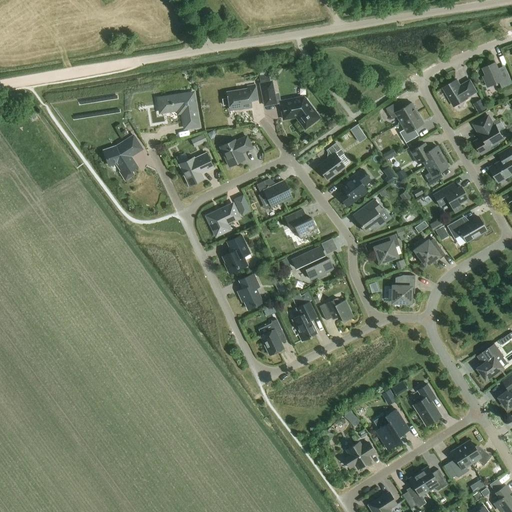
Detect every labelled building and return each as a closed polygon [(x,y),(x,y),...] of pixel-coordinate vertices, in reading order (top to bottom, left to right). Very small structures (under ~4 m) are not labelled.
[(502,89),(511,84),(511,83),(506,71),(500,74),(495,63),(483,69),(486,76),(483,77),(488,88),(499,83),(502,89)] [(264,108),(280,105),(283,120),(296,118),(297,120),(299,118),(306,128),(319,118),(303,98),(304,99),(297,101),(296,99),(281,102),(279,93),(275,94),(272,81),(270,82),(268,76),(259,78),(260,83),(259,84),(264,108)] [(460,87),(457,80),(443,89),(454,107),(468,99),(467,98),(477,93),(470,81),(460,87)] [(257,98),(255,85),(247,87),(248,91),(227,94),(227,99),(226,101),(227,104),(229,106),(229,110),(242,108),(243,110),(251,109),(250,99),(257,98)] [(185,130),(194,129),(200,128),(198,119),(196,120),(192,94),(165,99),(161,100),(164,112),(169,111),(178,110),(179,113),(182,113),(185,130)] [(481,99),(473,104),(478,114),(486,109),(481,99)] [(391,120),(396,117),(400,124),(417,114),(411,103),(400,110),(396,103),(385,109),(391,120)] [(423,124),(417,114),(400,124),(404,130),(399,133),(405,144),(416,138),(412,130),(423,124)] [(494,127),(488,117),(474,125),(482,139),(475,143),(482,154),(490,149),(489,148),(504,139),(495,126),(494,127)] [(214,131),(207,134),(210,140),(214,138),(216,135),(214,131)] [(142,150),(133,136),(126,141),(126,142),(120,146),(103,151),(109,167),(119,163),(123,171),(121,172),(126,180),(133,176),(131,172),(137,167),(130,157),(142,150)] [(202,136),(191,141),(194,149),(206,143),(202,136)] [(251,148),(246,138),(235,143),(234,141),(220,147),(230,167),(244,161),(240,152),(243,150),(244,152),(251,148)] [(421,161),(425,167),(443,157),(437,147),(429,151),(425,142),(410,151),(417,163),(421,161)] [(344,154),(336,144),(326,151),(330,157),(326,160),(327,160),(317,167),(327,181),(345,168),(338,159),(344,154)] [(511,148),(499,155),(502,161),(490,169),(498,183),(511,174),(511,148)] [(382,155),(385,160),(395,155),(392,149),(382,155)] [(213,169),(206,154),(194,159),(194,158),(179,165),(189,187),(204,180),(201,174),(213,169)] [(448,167),(443,157),(425,167),(429,173),(424,176),(429,185),(440,179),(437,174),(448,167)] [(395,174),(400,181),(407,177),(402,169),(395,174)] [(370,181),(362,170),(340,186),(345,192),(338,196),(346,207),(366,192),(362,186),(370,181)] [(392,174),(383,180),(387,186),(395,180),(392,174)] [(272,187),(269,179),(256,185),(261,196),(264,194),(270,208),(283,202),(284,203),(292,199),(284,181),(272,187)] [(467,199),(460,187),(448,194),(445,189),(433,196),(439,206),(448,201),(454,213),(461,209),(458,204),(467,199)] [(412,192),(416,198),(423,194),(419,188),(412,192)] [(399,196),(404,203),(410,198),(406,191),(399,196)] [(381,210),(374,201),(362,210),(366,215),(357,222),(365,233),(374,227),(376,230),(385,224),(377,213),(381,210)] [(247,204),(239,209),(241,214),(250,210),(247,204)] [(238,218),(232,205),(212,215),(212,214),(205,217),(208,223),(209,223),(216,236),(229,230),(226,224),(238,218)] [(307,221),(302,210),(284,218),(289,230),(294,227),(300,239),(306,236),(307,238),(318,233),(311,219),(307,221)] [(486,231),(478,218),(465,225),(461,218),(446,227),(454,240),(462,235),(466,243),(472,239),(473,240),(477,239),(481,236),(480,235),(486,231)] [(429,225),(433,231),(439,228),(435,222),(429,225)] [(402,228),(395,230),(398,237),(405,234),(402,228)] [(443,228),(436,232),(440,239),(447,235),(443,228)] [(398,244),(395,235),(369,244),(371,250),(375,249),(380,263),(396,257),(393,248),(398,244)] [(250,254),(241,236),(227,243),(231,253),(222,257),(225,264),(224,264),(229,274),(247,266),(243,257),(250,254)] [(331,238),(322,241),(326,253),(336,249),(331,238)] [(445,256),(433,240),(428,243),(427,242),(415,251),(425,265),(437,256),(440,260),(445,256)] [(324,256),(320,248),(292,261),(295,269),(305,265),(307,269),(305,269),(310,280),(318,277),(319,279),(325,275),(324,274),(333,270),(328,259),(323,261),(321,257),(324,256)] [(279,262),(283,268),(289,265),(286,258),(279,262)] [(259,288),(253,275),(239,281),(242,289),(237,292),(242,303),(244,302),(248,310),(262,303),(256,289),(259,288)] [(395,287),(393,287),(392,303),(410,303),(410,288),(414,288),(414,282),(415,276),(403,276),(395,278),(395,287)] [(274,284),(279,295),(286,292),(281,281),(274,284)] [(339,303),(337,299),(325,304),(319,307),(326,321),(331,318),(332,320),(339,317),(342,323),(353,318),(345,301),(339,303)] [(317,318),(309,302),(296,309),(299,316),(292,320),(295,327),(296,326),(300,333),(298,334),(302,343),(311,338),(311,337),(317,334),(310,321),(317,318)] [(273,307),(265,311),(267,316),(275,312),(273,307)] [(282,333),(276,320),(271,323),(274,330),(260,337),(269,356),(283,349),(277,335),(282,333)] [(500,341),(502,345),(511,338),(511,336),(510,334),(500,341)] [(494,344),(484,352),(477,357),(483,366),(479,369),(486,380),(503,368),(502,368),(508,364),(494,344)] [(511,375),(503,382),(510,391),(500,398),(508,409),(511,405),(511,375)] [(395,394),(405,388),(402,382),(392,387),(395,394)] [(435,398),(427,385),(417,392),(420,396),(416,399),(419,402),(414,405),(418,412),(417,413),(421,420),(423,419),(427,426),(440,417),(429,401),(435,398)] [(389,389),(381,395),(388,406),(396,401),(389,389)] [(344,416),(347,419),(351,419),(355,414),(350,410),(344,416)] [(408,430),(395,410),(384,417),(388,423),(375,431),(384,445),(386,443),(390,449),(401,442),(398,437),(408,430)] [(460,447),(471,464),(476,461),(484,466),(491,457),(476,446),(474,447),(470,442),(471,441),(471,440),(460,447)] [(361,447),(359,443),(346,451),(349,455),(343,459),(349,469),(355,465),(358,469),(370,461),(367,457),(374,453),(368,443),(361,447)] [(471,464),(460,447),(449,454),(450,454),(451,454),(455,459),(448,463),(456,476),(457,478),(468,472),(465,468),(471,464)] [(456,476),(448,463),(443,467),(451,479),(456,476)] [(418,474),(429,491),(434,487),(437,491),(447,485),(438,470),(431,474),(428,468),(429,468),(429,467),(418,474)] [(501,467),(493,471),(497,477),(504,473),(501,467)] [(429,491),(418,474),(407,481),(409,480),(412,486),(406,490),(407,492),(402,495),(411,509),(415,506),(417,509),(426,504),(421,496),(429,491)] [(510,493),(505,486),(495,493),(500,500),(494,504),(499,511),(500,511),(502,510),(503,511),(511,511),(511,500),(508,495),(510,493)] [(477,492),(473,495),(477,501),(481,499),(477,492)] [(396,505),(388,493),(371,504),(371,505),(371,509),(370,509),(371,511),(390,511),(391,509),(396,505)]
